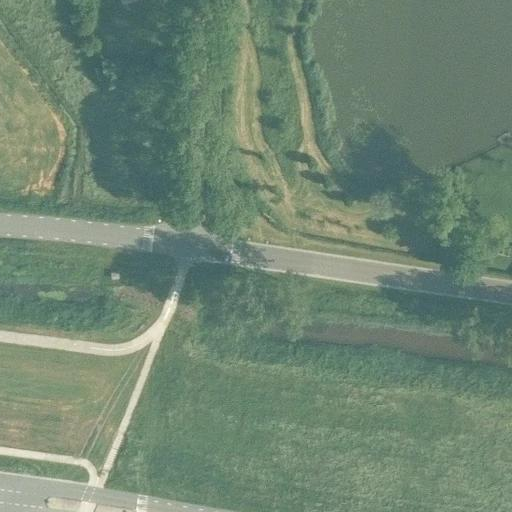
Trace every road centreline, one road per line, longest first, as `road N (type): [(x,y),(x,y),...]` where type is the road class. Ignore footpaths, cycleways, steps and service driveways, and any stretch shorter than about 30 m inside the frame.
road 1 (tertiary): [(187,243),(511,292)]
road 2 (unclassified): [(187,243),(199,0)]
road 3 (tertiary): [(0,226),(187,243)]
road 4 (tertiary): [(173,511),(6,482)]
